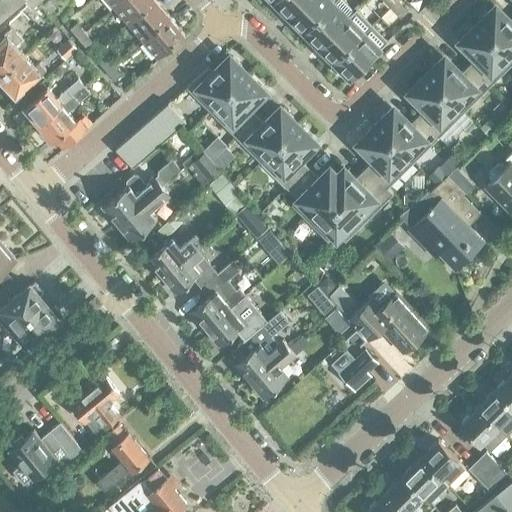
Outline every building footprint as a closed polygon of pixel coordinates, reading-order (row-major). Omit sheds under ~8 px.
[(0,0),(0,14),(16,0),(31,0),(32,1),(33,0),(0,0)] [(46,0),(42,4),(49,12),(56,6),(55,5),(60,0),(46,0)] [(120,0),(115,5),(129,21),(153,0),(120,0)] [(153,0),(129,21),(143,38),(170,14),(157,0),(153,0)] [(275,0),(290,14),(303,0),(275,0)] [(303,0),(290,14),(305,29),(334,0),(303,0)] [(334,0),(305,29),(320,45),(349,16),(334,1),(335,0),(334,0)] [(398,0),(395,0),(390,6),(401,16),(408,10),(398,0)] [(493,5),(477,21),(511,55),(511,20),(510,22),(493,5)] [(0,77),(25,53),(15,43),(22,36),(15,29),(28,17),(22,10),(9,22),(12,25),(4,33),(6,35),(0,40),(0,77)] [(170,14),(143,38),(158,55),(185,31),(170,14)] [(320,45),(336,60),(364,31),(349,16),(320,45)] [(69,27),(78,37),(84,31),(76,21),(69,27)] [(478,53),(469,63),(490,85),(511,62),(511,55),(477,21),(462,36),(478,53)] [(84,31),(78,37),(87,46),(93,40),(84,31)] [(364,31),(336,60),(351,76),(380,47),(364,31)] [(66,58),(77,47),(69,38),(57,48),(66,58)] [(25,53),(0,77),(16,94),(25,86),(27,87),(46,69),(39,61),(36,64),(25,53)] [(99,59),(107,69),(114,64),(105,54),(99,59)] [(186,86),(210,109),(248,71),(232,56),(215,72),(209,66),(186,86)] [(442,56),(426,72),(464,110),(490,85),(469,63),(459,73),(442,56)] [(114,64),(107,69),(115,79),(122,73),(114,64)] [(210,109),(235,135),(256,114),(247,104),(264,87),(248,71),(210,109)] [(428,104),(418,114),(439,135),(464,110),(426,72),(411,87),(428,104)] [(67,86),(72,92),(83,83),(78,77),(67,86)] [(69,95),(38,122),(53,140),(56,137),(64,146),(87,126),(92,122),(85,114),(80,118),(80,117),(76,120),(68,110),(79,101),(79,100),(89,91),(83,83),(72,93),(70,96),(69,95)] [(47,85),(23,105),(38,122),(69,95),(72,92),(67,86),(60,93),(60,94),(58,96),(56,97),(56,96),(47,85)] [(158,110),(175,130),(185,121),(168,101),(158,110)] [(235,135),(260,160),(299,122),(283,107),(266,124),(256,114),(235,135)] [(391,107),(375,122),(413,161),(439,135),(418,114),(408,124),(391,107)] [(158,110),(137,129),(154,148),(175,130),(158,110)] [(260,160),(286,187),(308,165),(297,155),(314,138),(299,122),(260,160)] [(377,155),(366,166),(388,187),(413,161),(375,122),(360,138),(377,155)] [(137,129),(126,138),(143,158),(154,148),(137,129)] [(218,132),(204,145),(221,163),(235,150),(218,132)] [(143,158),(126,138),(116,147),(133,167),(143,158)] [(221,172),(205,152),(201,146),(182,161),(186,167),(193,162),(209,181),(221,172)] [(455,166),(462,159),(454,151),(446,158),(455,166)] [(506,166),(503,163),(498,163),(489,172),(489,176),(492,179),(487,184),(511,209),(511,151),(506,157),(510,162),(506,166)] [(172,157),(158,169),(157,174),(164,182),(181,168),(172,157)] [(328,240),(336,231),(355,176),(344,165),(337,172),(330,165),(319,176),(308,165),(286,187),(297,197),(291,203),(328,240)] [(355,176),(336,231),(345,240),(393,192),(388,187),(366,166),(355,176)] [(104,204),(118,221),(163,186),(156,178),(147,185),(138,174),(135,173),(128,179),(127,182),(129,184),(104,204)] [(248,202),(229,180),(216,191),(234,213),(248,202)] [(163,186),(118,221),(132,239),(157,218),(151,210),(169,194),(163,186)] [(429,190),(401,214),(411,226),(409,228),(425,244),(429,240),(455,267),(484,239),(433,187),(429,190)] [(161,224),(169,233),(182,221),(176,214),(183,208),(181,205),(161,224)] [(267,228),(247,205),(236,215),(256,238),(267,228)] [(291,254),(270,228),(258,238),(279,264),(291,254)] [(148,256),(161,272),(165,268),(167,272),(171,269),(170,267),(203,240),(202,239),(195,231),(179,244),(172,236),(148,256)] [(375,246),(390,260),(400,251),(386,236),(375,246)] [(0,238),(0,288),(10,280),(2,271),(17,258),(0,238)] [(165,268),(161,272),(168,281),(166,282),(172,290),(174,288),(176,291),(194,276),(201,285),(217,271),(202,252),(208,247),(203,240),(170,267),(171,269),(167,272),(165,268)] [(201,285),(201,286),(209,295),(192,309),(204,324),(209,321),(211,325),(215,321),(214,319),(246,294),(240,287),(237,289),(228,278),(240,268),(235,261),(234,260),(233,259),(232,258),(217,271),(201,285)] [(30,282),(0,307),(0,319),(9,330),(46,300),(40,293),(43,290),(35,280),(31,283),(30,282)] [(396,291),(380,306),(372,297),(352,316),(370,336),(383,325),(404,349),(429,326),(418,315),(419,310),(417,307),(413,304),(408,304),(396,291)] [(266,320),(252,302),(246,294),(214,319),(215,321),(211,325),(209,321),(204,324),(220,343),(237,330),(244,339),(266,320)] [(327,311),(334,305),(328,298),(321,304),(327,311)] [(51,306),(46,300),(9,330),(25,349),(61,318),(60,317),(63,314),(55,303),(51,306)] [(340,333),(350,324),(336,307),(325,316),(340,333)] [(244,339),(237,345),(245,354),(235,361),(250,379),(290,345),(289,344),(283,337),(277,342),(272,334),(290,319),(280,308),(266,320),(244,339)] [(290,345),(250,379),(264,396),(288,376),(280,366),(308,343),(301,335),(289,344),(290,345)] [(367,370),(377,361),(365,347),(355,357),(339,371),(355,388),(370,374),(367,370)] [(90,389),(72,404),(85,419),(95,411),(106,424),(119,413),(108,400),(119,391),(101,370),(85,383),(90,389)] [(511,370),(496,387),(511,402),(511,370)] [(511,402),(496,387),(478,404),(499,425),(507,433),(511,427),(511,402)] [(499,425),(478,404),(461,422),(481,443),(482,441),(490,449),(507,433),(499,425)] [(13,443),(10,446),(22,461),(13,469),(23,482),(33,474),(51,459),(59,468),(83,448),(60,420),(41,436),(33,427),(24,435),(22,432),(11,441),(13,443)] [(131,467),(133,469),(148,456),(128,432),(125,433),(118,424),(110,430),(115,435),(109,440),(113,444),(112,445),(123,457),(131,467)] [(438,438),(420,456),(441,477),(459,459),(438,438)] [(486,450),(477,458),(498,480),(507,471),(486,450)] [(420,456),(403,474),(423,494),(441,477),(420,456)] [(123,457),(97,479),(105,489),(131,467),(123,457)] [(498,480),(477,458),(468,467),(489,488),(498,480)] [(136,482),(108,505),(114,511),(124,511),(126,511),(127,511),(186,511),(182,506),(186,502),(158,468),(141,483),(139,485),(136,482)] [(403,474),(385,491),(405,511),(423,494),(403,474)] [(103,491),(112,502),(131,485),(123,475),(103,491)] [(511,511),(511,477),(470,511),(511,511)] [(404,511),(405,511),(385,491),(367,509),(370,511),(404,511)] [(456,503),(444,511),(460,511),(462,511),(456,503)]
